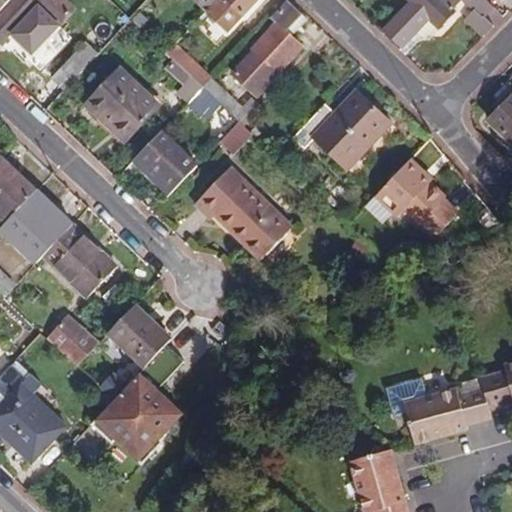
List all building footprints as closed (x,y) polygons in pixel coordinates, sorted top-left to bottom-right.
[(0,0),(0,11),(10,0),(0,0)] [(14,0),(0,15),(0,41),(4,45),(33,14),(39,7),(59,26),(75,10),(64,0),(14,0)] [(195,0),(207,11),(217,0),(195,0)] [(228,31),(257,0),(217,0),(207,11),(228,31)] [(286,33),(302,15),(287,0),(269,19),(274,24),(250,51),(252,53),(232,74),(257,97),(302,47),(286,33)] [(485,18),(495,8),(485,0),(412,0),(410,3),(384,31),(401,48),(429,18),(438,27),(454,11),(452,9),(460,0),(463,0),(474,10),(465,19),(484,36),(494,25),(485,18)] [(59,26),(39,7),(33,14),(53,34),(59,26)] [(438,27),(429,18),(401,48),(406,52),(423,34),(432,34),(438,27)] [(51,79),(63,90),(97,54),(85,43),(51,79)] [(166,54),(191,77),(198,69),(174,46),(166,54)] [(128,139),(160,106),(120,68),(85,106),(99,120),(103,115),(127,138),(128,139)] [(198,69),(191,77),(203,89),(211,81),(198,69)] [(203,89),(191,77),(175,93),(188,105),(203,89)] [(212,79),(211,81),(203,89),(233,118),(243,107),(212,79)] [(203,89),(188,105),(224,139),(239,123),(233,118),(203,89)] [(326,104),(292,138),(303,149),(314,138),(347,170),(390,124),(357,92),(336,114),(326,104)] [(243,107),(233,118),(239,123),(243,128),(262,108),(251,98),(243,107)] [(511,98),(489,122),(502,135),(503,140),(509,146),(511,146),(511,98)] [(190,116),(184,111),(175,120),(181,126),(190,116)] [(243,128),(239,123),(224,139),(220,143),(234,156),(253,137),(243,128)] [(198,166),(162,131),(134,161),(170,196),(198,166)] [(0,217),(7,224),(33,196),(34,195),(10,172),(14,168),(1,156),(0,157),(0,217)] [(411,160),(376,198),(398,218),(404,211),(420,226),(423,224),(437,237),(459,214),(445,200),(447,198),(431,183),(433,181),(411,160)] [(260,261),(293,228),(230,167),(194,205),(211,220),(214,217),(260,261)] [(34,195),(38,190),(14,168),(10,172),(34,195)] [(38,190),(34,195),(33,196),(69,230),(74,224),(38,190)] [(69,230),(33,196),(7,224),(0,230),(37,265),(44,257),(69,230)] [(74,224),(69,230),(44,257),(88,298),(119,266),(74,224)] [(0,293),(5,298),(16,286),(0,270),(0,293)] [(109,334),(145,368),(166,346),(172,340),(135,306),(109,334)] [(48,338),(78,367),(100,343),(69,314),(48,338)] [(114,401),(92,424),(112,443),(116,440),(142,464),(162,443),(159,439),(182,415),(164,398),(157,391),(163,384),(184,362),(166,346),(145,368),(129,386),(114,401)] [(0,434),(32,465),(68,427),(21,383),(26,378),(12,364),(0,376),(0,399),(3,402),(0,405),(0,434)] [(483,389),(488,408),(511,401),(511,364),(504,366),(506,372),(481,379),(483,389)] [(99,387),(114,401),(129,386),(114,372),(99,387)] [(403,404),(426,398),(421,380),(388,389),(395,416),(406,413),(403,404)] [(163,384),(157,391),(164,398),(170,391),(163,384)] [(406,413),(414,444),(467,430),(466,424),(491,418),(488,408),(483,389),(458,395),(457,390),(426,398),(403,404),(406,413)] [(408,511),(392,450),(352,461),(365,511),(372,511),(377,511),(408,511)]
